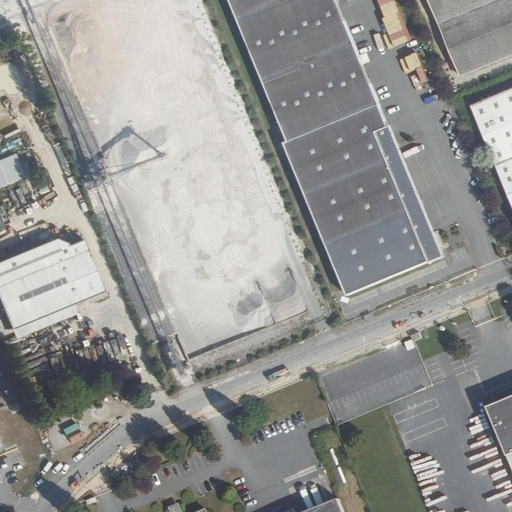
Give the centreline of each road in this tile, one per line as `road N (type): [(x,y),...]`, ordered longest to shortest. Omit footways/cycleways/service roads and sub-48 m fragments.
road 1 (residential): [(48,511),(125,434),(511,272)]
road 2 (unknown): [(190,0),(281,227),(272,252),(247,263),(213,234),(210,211)]
road 3 (unknown): [(357,406),(497,351)]
road 4 (unknown): [(105,511),(238,459)]
